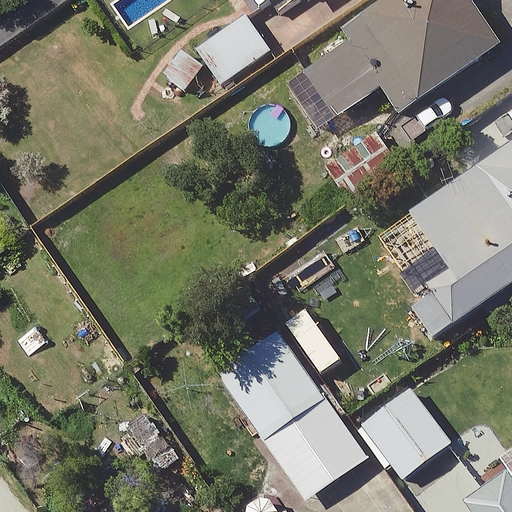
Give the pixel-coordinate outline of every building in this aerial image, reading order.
[(255,0),(261,8),(273,0),(255,0)] [(502,48),(469,0),(388,0),(341,32),(351,46),(382,91),(400,118),(502,48)] [(272,55),(247,19),(199,51),(224,88),(272,55)] [(306,76),(337,122),(382,91),(351,46),(306,76)] [(455,328),(511,289),(511,145),(407,217),(443,270),(424,283),(455,328)] [(397,283),(377,256),(350,275),(370,302),(397,283)] [(368,465),(278,334),(217,376),(307,507),(368,465)] [(486,427),(455,384),(434,399),(465,443),(486,427)] [(453,450),(411,391),(363,424),(404,483),(453,450)] [(149,416),(127,432),(155,472),(178,456),(149,416)] [(465,502),(471,511),(511,511),(511,473),(511,471),(465,502)]
